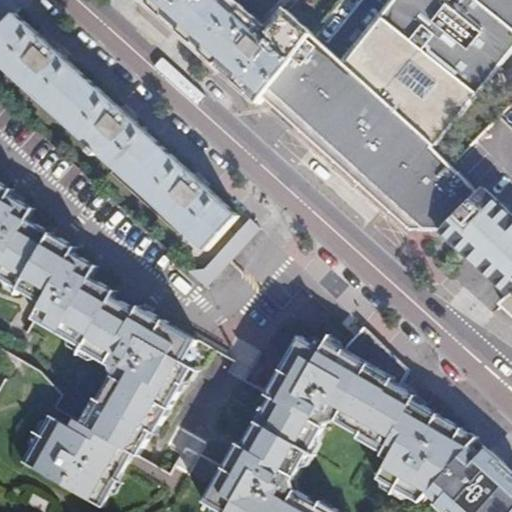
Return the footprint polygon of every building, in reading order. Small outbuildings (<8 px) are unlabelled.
[(20,8),(10,0),(0,0),(0,29),(17,12),(20,8)] [(143,0),(258,103),(263,97),(285,71),(297,56),(313,36),(288,12),(268,33),(232,0),(143,0)] [(511,0),(392,0),(342,62),(305,106),(298,115),(300,130),(316,144),(401,221),(428,193),(451,169),(435,154),(511,54),(511,0)] [(237,217),(17,12),(0,29),(0,60),(205,250),(211,244),(237,217)] [(330,51),(313,36),(297,56),(305,64),(285,88),(292,94),(305,106),(342,62),(330,51)] [(285,71),(263,97),(278,97),(285,88),(305,64),(297,56),(285,71)] [(278,110),(300,130),(298,115),(305,106),(292,94),(285,88),(278,97),(263,97),(278,110)] [(428,193),(401,221),(411,230),(437,232),(477,195),(451,169),(428,193)] [(0,271),(46,296),(38,313),(87,340),(86,343),(114,358),(117,369),(103,394),(98,391),(84,417),(77,414),(73,420),(140,452),(153,427),(158,430),(195,361),(185,356),(197,333),(139,301),(137,306),(113,294),(116,288),(92,275),(97,264),(74,252),(76,246),(28,220),(33,209),(9,196),(12,188),(0,181),(0,271)] [(511,215),(483,190),(477,195),(437,232),(500,285),(511,294),(511,293),(511,215)] [(214,486),(268,511),(346,511),(323,498),(322,501),(300,488),(297,475),(330,418),(339,417),(363,431),(362,434),(386,449),(384,453),(393,459),(382,477),(425,502),(434,492),(472,447),(479,439),(415,401),(418,396),(401,387),(410,371),(365,329),(354,340),(352,342),(348,347),(331,338),(325,347),(303,335),(268,394),(275,398),(247,445),(240,441),(214,486)] [(477,475),(489,462),(472,447),(434,492),(447,503),(474,472),(477,475)] [(511,472),(494,456),(489,462),(508,479),(511,482),(511,472)] [(511,511),(511,482),(508,479),(489,462),(477,475),(474,472),(447,503),(445,505),(452,511),(511,511)]
